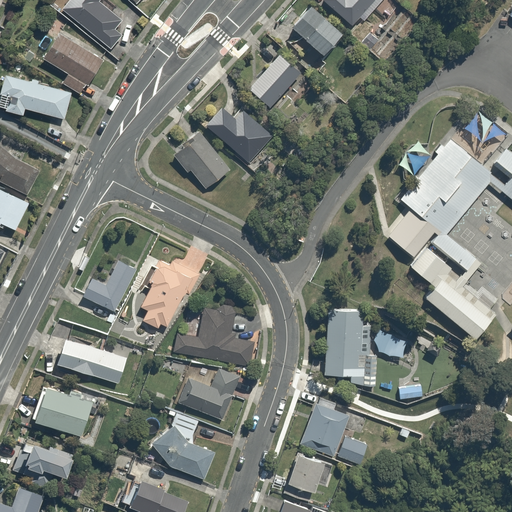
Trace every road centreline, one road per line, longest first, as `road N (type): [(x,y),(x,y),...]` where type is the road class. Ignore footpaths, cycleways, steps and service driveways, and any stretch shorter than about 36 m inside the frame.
road 1 (residential): [(95,171),(245,250),(276,292),(284,363),(234,511)]
road 2 (tertiary): [(95,171),(0,361)]
road 3 (tertiary): [(252,0),(149,110),(122,128)]
road 4 (tertiary): [(122,128),(129,99),(204,0)]
